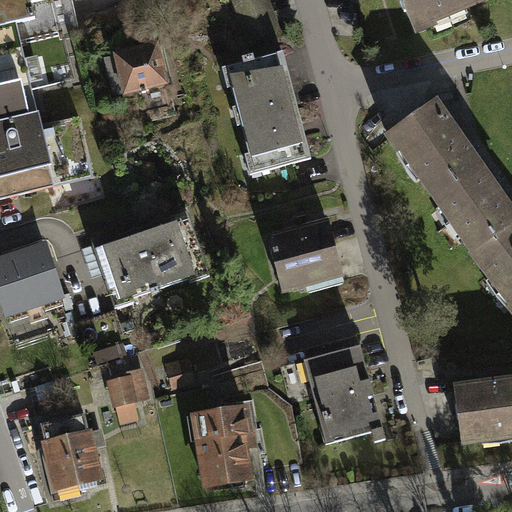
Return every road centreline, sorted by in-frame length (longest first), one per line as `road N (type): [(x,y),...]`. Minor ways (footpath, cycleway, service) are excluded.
road 1 (residential): [(337,94),(405,378),(430,439)]
road 2 (residential): [(333,511),(511,486)]
road 3 (residential): [(511,54),(337,94)]
